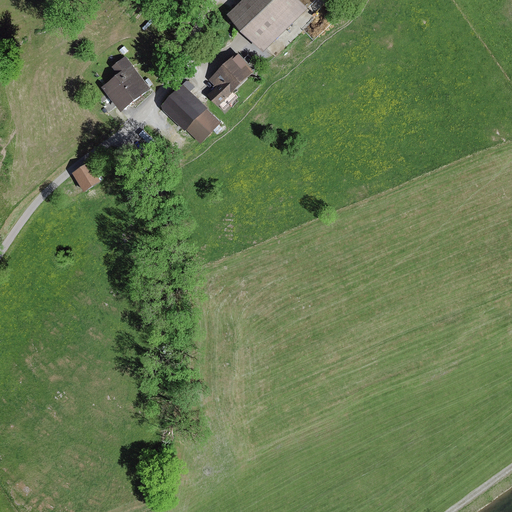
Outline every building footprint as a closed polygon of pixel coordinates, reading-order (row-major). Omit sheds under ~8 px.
[(303,0),(247,0),(232,14),(268,52),(313,10),(303,0)] [(242,52),(212,80),(219,88),(211,95),(226,111),(241,96),(238,93),(260,72),(242,52)] [(121,75),(107,87),(127,111),(155,89),(128,56),(114,67),(121,75)] [(196,88),(189,81),(164,107),(204,144),(225,122),(192,92),(196,88)] [(145,131),(142,135),(155,147),(159,142),(145,131)] [(94,164),(77,174),(89,193),(106,183),(94,164)] [(195,458),(217,450),(211,431),(193,437),(195,444),(191,445),(195,458)]
